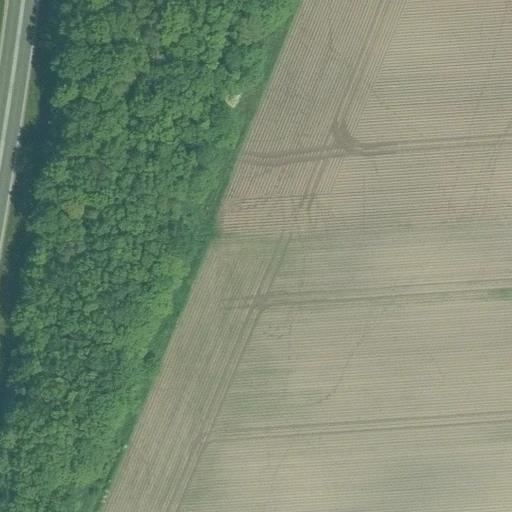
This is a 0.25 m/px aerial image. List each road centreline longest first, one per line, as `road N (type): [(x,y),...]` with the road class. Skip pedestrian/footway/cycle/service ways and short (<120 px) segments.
road 1 (track): [(80,511),(287,0)]
road 2 (trunk): [(0,149),(22,0)]
